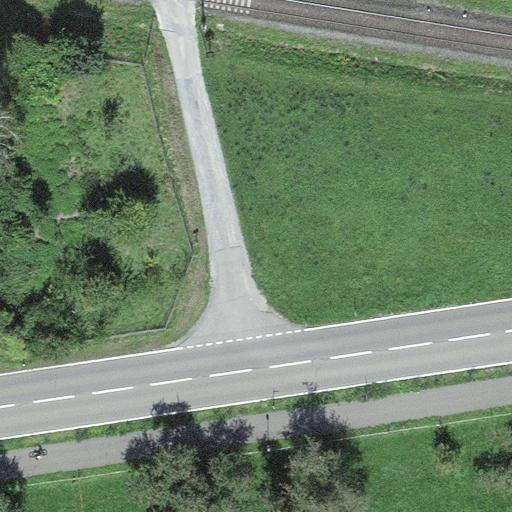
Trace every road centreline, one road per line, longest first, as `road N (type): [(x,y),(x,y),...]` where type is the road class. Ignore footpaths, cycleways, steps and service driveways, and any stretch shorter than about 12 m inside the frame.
road 1 (primary): [(0,410),(511,334)]
road 2 (track): [(256,371),(174,0)]
